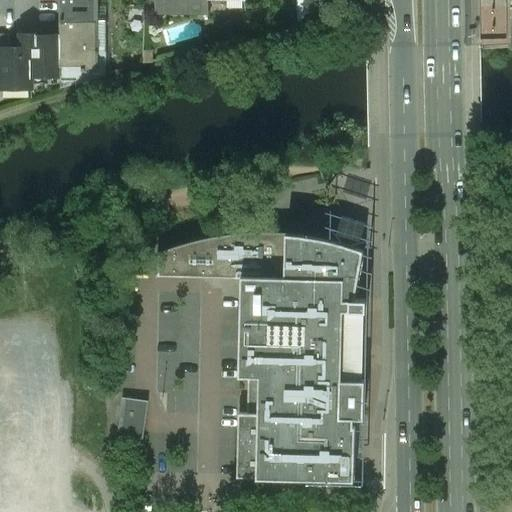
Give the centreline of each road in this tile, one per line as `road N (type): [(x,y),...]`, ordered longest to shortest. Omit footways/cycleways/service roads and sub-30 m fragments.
road 1 (secondary): [(456,511),(446,0)]
road 2 (secondary): [(402,36),(411,511)]
